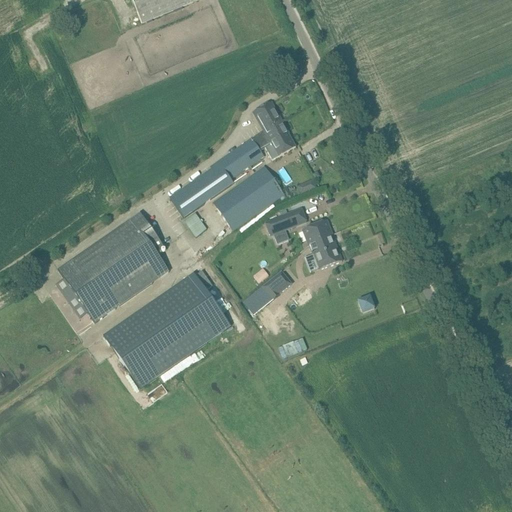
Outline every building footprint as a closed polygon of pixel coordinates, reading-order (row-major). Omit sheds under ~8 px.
[(131,0),(141,25),(201,0),(131,0)] [(271,159),(277,155),(279,158),(295,148),(288,135),(289,135),(271,103),(253,113),(263,132),(252,140),(251,139),(217,163),(219,165),(170,198),(184,219),(234,185),(231,181),(264,158),(260,153),(265,149),(271,159)] [(235,188),(213,204),(233,232),(283,196),(280,191),(263,168),(254,175),(249,179),(235,188)] [(314,181),(298,188),(301,197),(317,190),(314,181)] [(301,210),(265,224),(270,237),(274,236),(277,245),(288,241),(285,231),(306,223),(301,210)] [(206,230),(195,214),(185,221),(196,237),(206,230)] [(164,248),(141,215),(58,272),(95,325),(169,273),(156,253),(164,248)] [(332,236),(327,221),(302,231),(309,247),(328,239),(327,238),(332,236)] [(313,256),(305,260),(310,273),(318,270),(319,271),(342,262),(332,237),(332,236),(327,238),(328,239),(309,247),(312,254),(313,256)] [(254,278),(259,284),(268,276),(263,270),(254,278)] [(291,285),(281,273),(262,289),(272,302),(279,296),(291,285)] [(194,274),(103,337),(115,354),(140,390),(231,327),(194,274)] [(370,297),(357,302),(362,315),(375,311),(370,297)]
